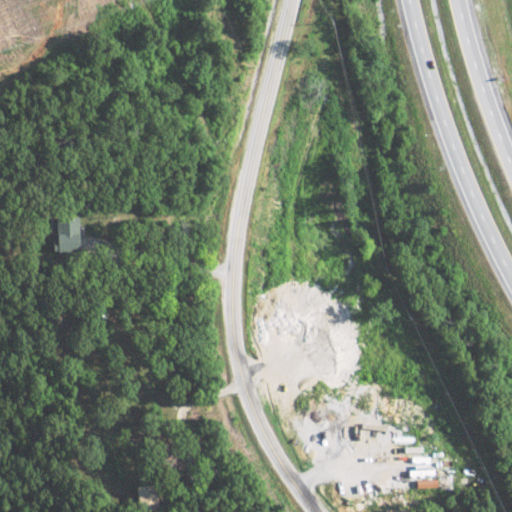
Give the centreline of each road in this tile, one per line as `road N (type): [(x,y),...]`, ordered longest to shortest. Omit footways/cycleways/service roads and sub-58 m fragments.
road 1 (tertiary): [(323,511),(265,424),(239,327),(246,216),(293,0)]
road 2 (motorway): [(407,0),(436,114),(511,279)]
road 3 (motorway): [(511,178),(453,0)]
